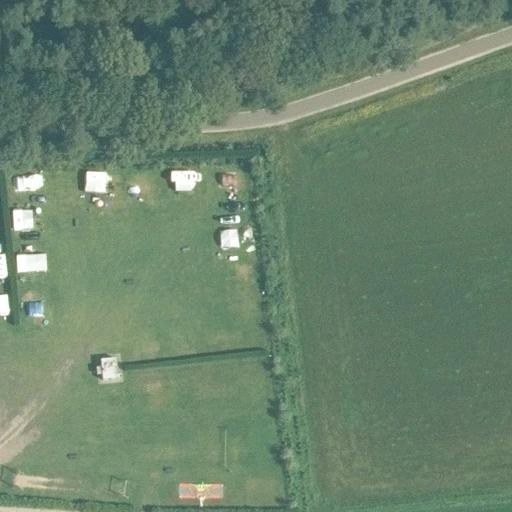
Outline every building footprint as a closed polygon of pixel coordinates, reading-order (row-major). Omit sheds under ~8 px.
[(248,175),(231,175),(231,192),(248,191),(248,175)] [(148,177),(148,195),(165,195),(165,176),(148,177)] [(189,193),(205,192),(204,176),(189,176),(189,193)] [(107,178),(106,195),(123,196),(124,178),(107,178)] [(215,263),(252,261),(251,239),(214,240),(215,263)] [(227,290),(229,312),(259,309),(257,287),(227,290)] [(186,335),(165,339),(169,358),(189,354),(186,335)] [(115,359),(100,361),(102,380),(117,379),(115,359)]
